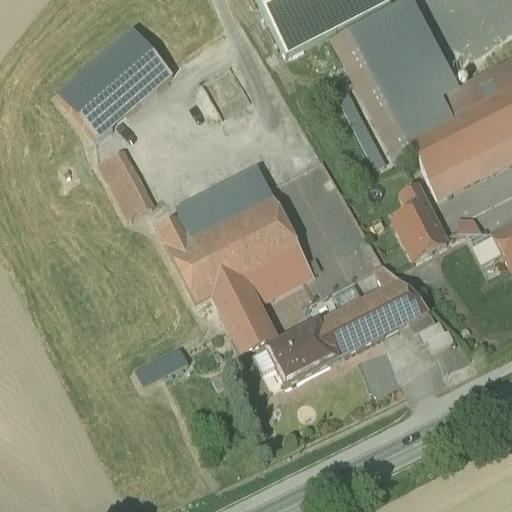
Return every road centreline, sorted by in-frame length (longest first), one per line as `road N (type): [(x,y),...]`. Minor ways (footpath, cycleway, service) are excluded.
road 1 (secondary): [(511,399),(294,511)]
road 2 (track): [(217,0),(302,171)]
road 3 (unknown): [(344,459),(310,304)]
